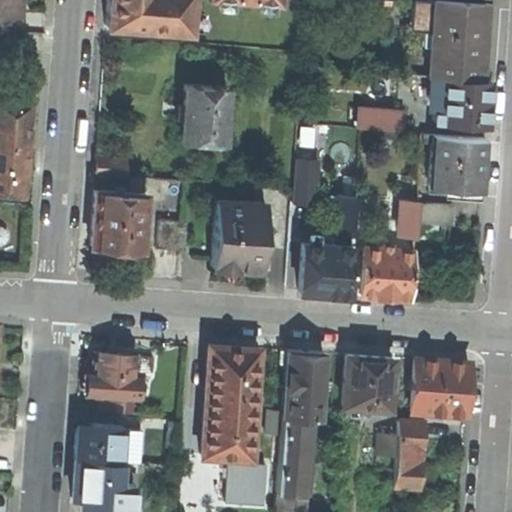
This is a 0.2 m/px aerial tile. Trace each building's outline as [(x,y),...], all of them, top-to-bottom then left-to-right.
[(0,0),(0,10),(10,12),(18,12),(18,0),(0,0)] [(103,0),(102,22),(185,27),(187,0),(103,0)] [(430,0),(423,0),(410,0),(409,26),(429,28),(426,73),(441,74),(476,76),(481,1),(465,0),(430,0)] [(10,12),(0,10),(0,26),(9,27),(10,12)] [(9,27),(0,26),(0,65),(7,66),(9,27)] [(424,100),(426,73),(394,71),(392,97),(424,100)] [(438,108),(431,108),(431,117),(483,121),(486,77),(476,76),(441,74),(438,108)] [(225,86),(182,83),(178,137),(222,140),(225,86)] [(0,144),(25,147),(29,102),(0,99),(0,144)] [(356,122),(404,125),(406,102),(358,99),(356,122)] [(425,183),(479,187),(482,135),(428,131),(425,183)] [(22,177),(25,147),(0,144),(0,191),(3,191),(8,195),(17,196),(23,190),(24,180),(22,177)] [(316,151),(295,151),(293,195),(314,196),(316,151)] [(122,155),(92,153),(91,172),(121,174),(122,155)] [(143,191),(91,187),(87,242),(138,246),(143,191)] [(353,193),(334,192),(332,225),(351,226),(353,193)] [(415,198),(397,197),(396,230),(413,230),(414,221),(415,201),(415,198)] [(261,216),(262,201),(212,198),(208,263),(258,266),(261,225),(266,222),(261,216)] [(449,202),(415,201),(414,221),(449,222),(449,202)] [(184,219),(155,217),(153,246),(182,247),(184,219)] [(296,288),(346,290),(349,243),(329,242),(329,239),(315,238),(315,242),(299,241),(296,288)] [(377,246),(361,245),(358,292),(408,295),(411,248),(391,247),(391,244),(378,243),(377,246)] [(254,344),(204,341),(197,452),(247,455),(254,344)] [(321,349),(284,346),(279,412),(304,414),(305,396),(317,397),(321,349)] [(132,393),(133,373),(137,373),(137,366),(144,367),(145,354),(132,353),(132,352),(92,350),(91,370),(87,370),(86,391),(132,393)] [(389,354),(341,351),(338,402),(386,405),(387,386),(389,386),(390,373),(388,373),(389,354)] [(466,360),(410,356),(407,406),(463,410),(466,360)] [(304,414),(279,412),(274,468),(300,469),(304,414)] [(419,419),(393,418),(392,431),(391,451),(390,482),(415,483),(419,419)] [(73,427),(71,456),(118,459),(120,424),(88,422),(88,427),(73,427)] [(391,451),(392,431),(375,430),(374,452),(391,451)] [(118,459),(71,456),(69,495),(89,497),(88,511),(129,511),(131,482),(116,481),(118,459)] [(300,469),(274,468),(272,506),(303,508),(306,469),(300,469)]
